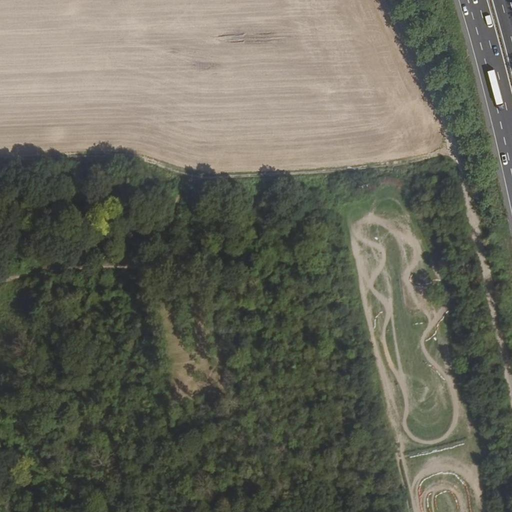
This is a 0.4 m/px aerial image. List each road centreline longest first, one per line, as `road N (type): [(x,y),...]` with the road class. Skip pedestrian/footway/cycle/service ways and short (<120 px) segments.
road 1 (track): [(191,178),(453,157)]
road 2 (track): [(0,286),(159,268),(191,178)]
road 3 (track): [(0,163),(130,159),(191,178)]
road 4 (trunk): [(475,0),(511,150)]
